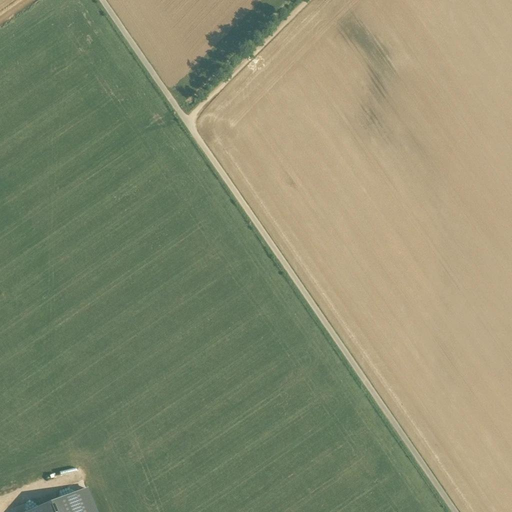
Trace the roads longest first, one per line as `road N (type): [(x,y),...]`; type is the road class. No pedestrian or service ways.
road 1 (track): [(101,0),(456,511)]
road 2 (track): [(187,124),(307,0)]
